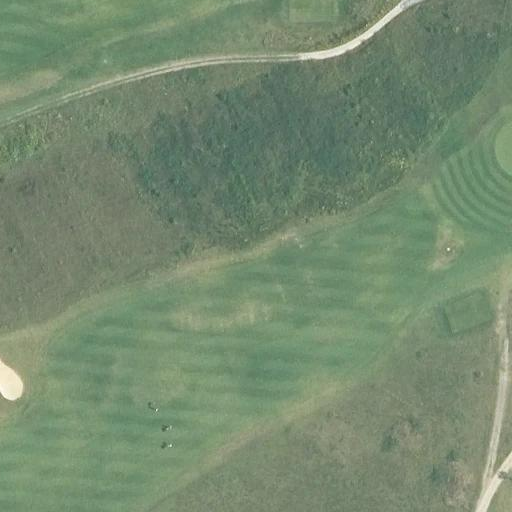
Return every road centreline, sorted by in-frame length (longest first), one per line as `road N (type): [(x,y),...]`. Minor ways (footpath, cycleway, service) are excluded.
road 1 (track): [(0,126),(195,58),(299,59),(361,37),(418,0)]
road 2 (track): [(511,360),(482,511)]
